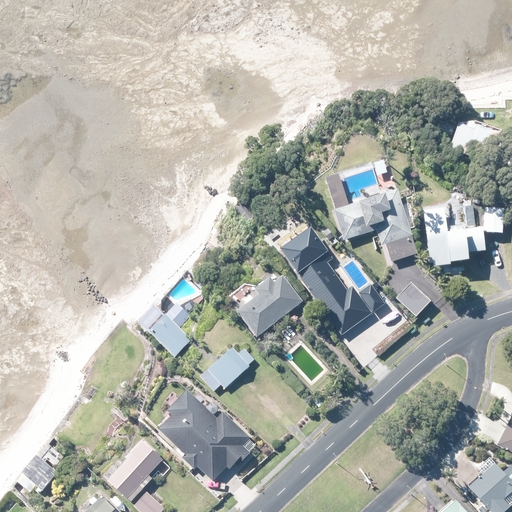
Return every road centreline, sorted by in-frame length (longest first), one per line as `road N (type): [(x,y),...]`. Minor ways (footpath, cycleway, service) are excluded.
road 1 (tertiary): [(475,324),(437,349),(260,511)]
road 2 (residential): [(475,324),(478,353),(461,422),(371,511)]
